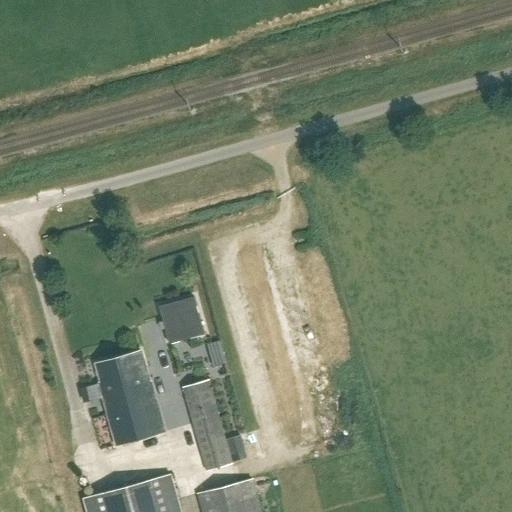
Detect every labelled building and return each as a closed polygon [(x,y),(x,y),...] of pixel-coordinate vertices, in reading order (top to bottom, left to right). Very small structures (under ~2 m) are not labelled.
[(162,305),(172,342),(207,333),(197,296),(162,305)] [(219,341),(208,344),(211,356),(223,353),(219,341)] [(113,446),(163,432),(149,382),(145,384),(137,352),(95,364),(100,383),(96,384),(113,446)] [(234,466),(210,382),(184,389),(208,473),(234,466)] [(241,436),(226,440),(229,451),(245,447),(241,436)] [(88,511),(181,511),(171,474),(85,498),(88,511)] [(262,511),(253,479),(199,495),(203,511),(262,511)]
